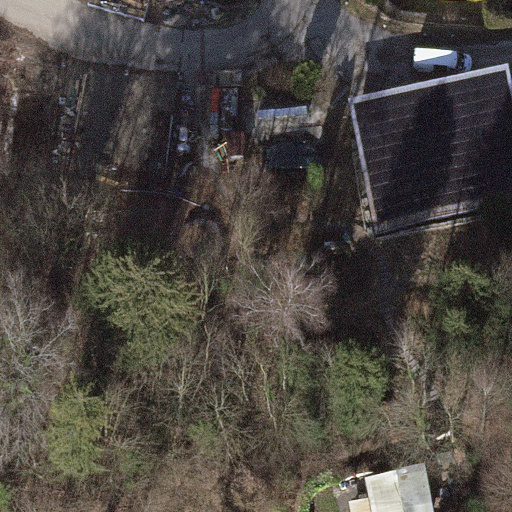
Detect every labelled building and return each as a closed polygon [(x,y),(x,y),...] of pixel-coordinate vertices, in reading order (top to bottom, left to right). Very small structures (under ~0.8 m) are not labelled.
[(480,0),(406,0),(407,9),(480,8),(480,0)] [(175,185),(184,65),(61,56),(62,45),(22,42),(21,53),(0,51),(0,89),(6,90),(0,172),(175,185)] [(372,118),(383,184),(511,161),(511,106),(442,118),(440,106),(372,118)] [(231,110),(214,109),(213,130),(231,131),(231,110)] [(250,144),(223,148),(226,172),(253,169),(250,144)] [(429,511),(424,476),(366,486),(369,507),(351,510),(351,511),(429,511)]
